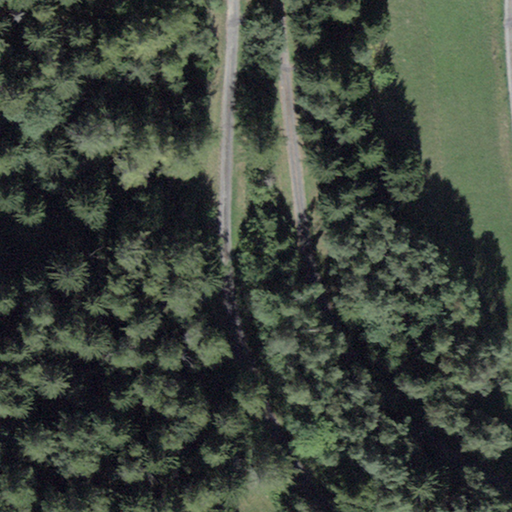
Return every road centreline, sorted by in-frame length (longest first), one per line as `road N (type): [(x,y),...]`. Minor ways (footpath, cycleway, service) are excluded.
road 1 (track): [(282,0),(301,225),(337,335),(415,439),(511,500)]
road 2 (track): [(334,511),(277,430),(232,308),(233,0)]
